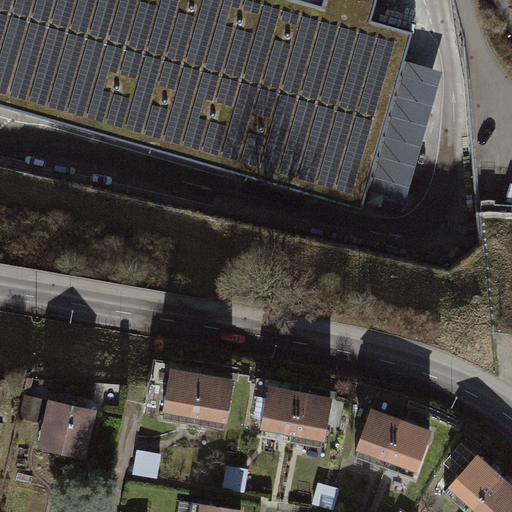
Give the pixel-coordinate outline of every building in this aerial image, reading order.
[(324,0),(323,6),(303,0),(0,0),(0,104),(363,209),(369,189),(406,60),(414,31),(372,20),(377,0),(324,0)] [(445,71),(406,60),(369,189),(408,201),(445,71)] [(234,383),(174,372),(166,417),(226,428),(234,383)] [(333,400),(274,389),(265,433),(324,445),(333,400)] [(111,405),(69,396),(57,451),(98,461),(111,405)] [(28,398),(25,417),(47,421),(50,402),(28,398)] [(432,434),(376,414),(360,457),(417,477),(432,434)] [(143,450),(138,473),(161,478),(166,455),(143,450)] [(511,511),(511,491),(480,461),(450,492),(470,511),(511,511)] [(242,511),(243,511),(195,503),(193,511),(242,511)]
